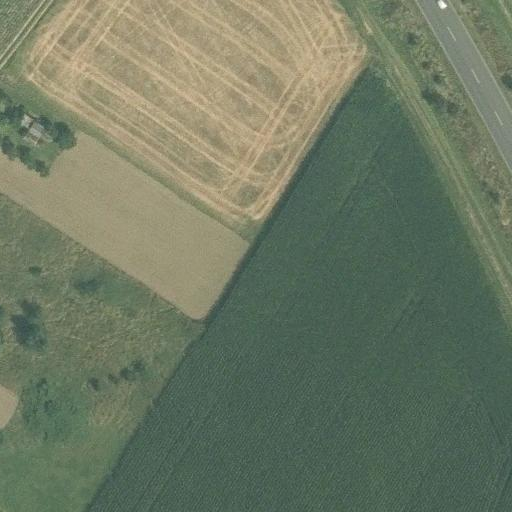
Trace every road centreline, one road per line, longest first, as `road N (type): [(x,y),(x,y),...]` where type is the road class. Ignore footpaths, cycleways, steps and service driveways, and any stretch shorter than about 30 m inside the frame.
road 1 (track): [(511,314),(346,0)]
road 2 (primary): [(436,0),(511,144)]
